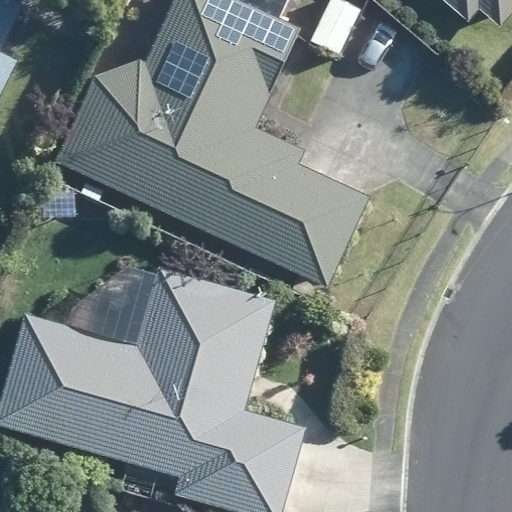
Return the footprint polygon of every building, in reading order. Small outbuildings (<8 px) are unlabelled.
[(0,0),(0,85),(12,62),(0,55),(0,40),(17,7),(2,0),(0,0)] [(249,127),(255,113),(295,28),(232,0),(169,0),(144,55),(90,75),(51,162),(84,175),(102,185),(324,286),(365,198),(292,166),(299,150),(249,127)] [(338,54),(358,7),(341,0),(324,0),(320,11),(307,42),(338,54)] [(511,0),(443,0),(470,23),(477,15),(501,36),(511,22),(511,0)] [(243,391),(249,374),(269,302),(154,268),(133,345),(64,326),(20,313),(0,383),(0,425),(125,460),(175,475),(171,489),(170,492),(236,511),(274,511),(298,428),(238,411),(243,391)]
